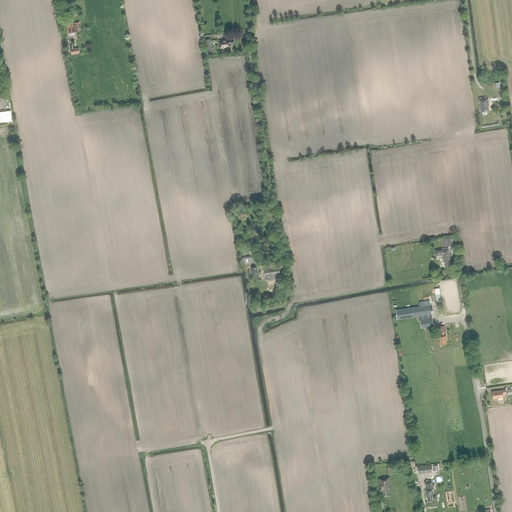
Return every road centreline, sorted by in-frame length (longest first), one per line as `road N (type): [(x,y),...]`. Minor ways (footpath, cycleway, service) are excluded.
road 1 (track): [(247,0),(282,260)]
road 2 (unclassified): [(495,511),(459,274)]
